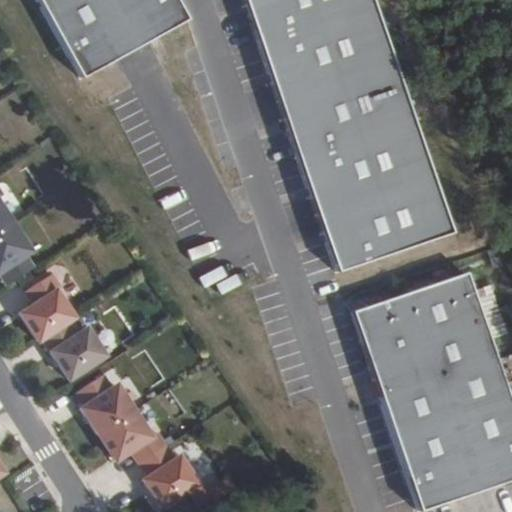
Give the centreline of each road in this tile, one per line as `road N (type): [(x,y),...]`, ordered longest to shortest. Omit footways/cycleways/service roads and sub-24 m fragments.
road 1 (residential): [(199,0),(373,511)]
road 2 (unknown): [(282,241),(257,243),(231,219),(150,48)]
road 3 (residential): [(0,379),(76,511)]
